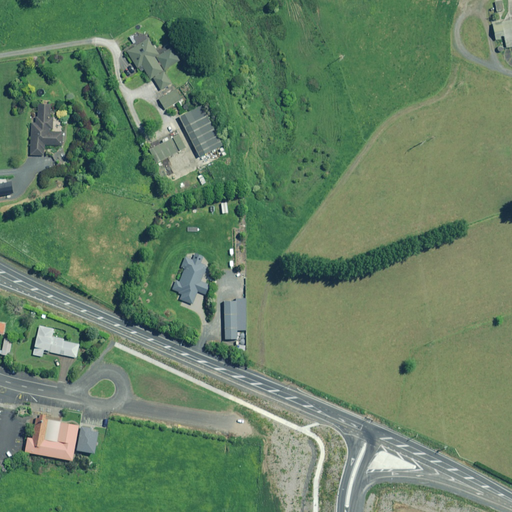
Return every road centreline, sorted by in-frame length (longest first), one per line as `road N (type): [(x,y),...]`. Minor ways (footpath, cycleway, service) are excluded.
road 1 (tertiary): [(362,431),(0,274)]
road 2 (residential): [(225,424),(0,380)]
road 3 (tertiary): [(511,502),(408,473),(356,484)]
road 4 (tertiary): [(511,500),(377,437)]
